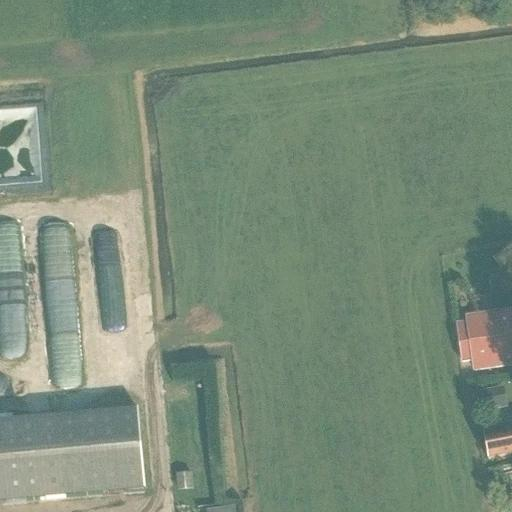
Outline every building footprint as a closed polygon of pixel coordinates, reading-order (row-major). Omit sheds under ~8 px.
[(511,276),(511,246),(493,260),(508,280),(511,276)] [(475,372),(511,366),(511,310),(467,317),(468,324),(458,326),(463,363),(473,361),(475,372)] [(506,407),(502,386),(475,391),(479,412),(506,407)] [(0,428),(0,508),(144,496),(137,417),(0,428)] [(496,438),(485,440),(489,460),(511,455),(511,435),(496,439),(496,438)] [(194,493),(193,476),(176,476),(177,494),(194,493)]
